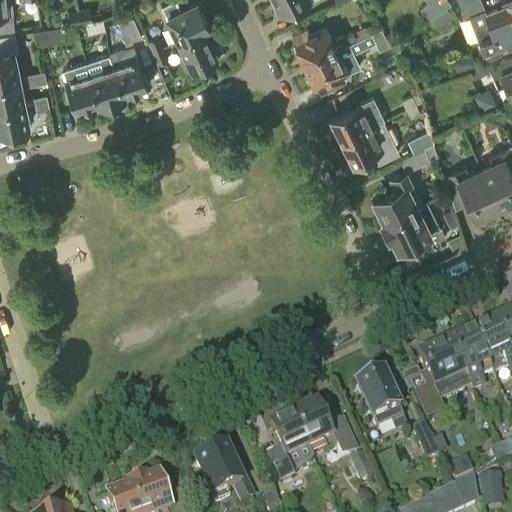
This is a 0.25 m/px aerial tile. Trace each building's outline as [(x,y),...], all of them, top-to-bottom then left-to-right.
[(0,0),(0,31),(13,29),(12,15),(10,0),(0,0)] [(178,41),(202,28),(209,25),(197,0),(166,16),(178,41)] [(271,0),(279,16),(310,0),(271,0)] [(373,0),(369,0),(365,3),(371,12),(378,7),(373,0)] [(425,0),(427,1),(419,8),(428,18),(450,2),(447,0),(425,0)] [(506,5),(484,14),(483,11),(484,10),(479,0),(456,0),(464,19),(467,17),(477,40),(481,39),(511,27),(511,1),(506,4),(506,5)] [(52,4),(44,6),(46,15),(54,13),(52,4)] [(89,9),(78,10),(81,23),(84,23),(91,22),(91,21),(89,9)] [(81,23),(78,10),(68,12),(70,25),(81,23)] [(125,44),(142,38),(133,17),(118,22),(125,44)] [(65,25),(34,30),(35,40),(66,35),(65,25)] [(304,66),(361,38),(369,34),(365,26),(356,30),(358,35),(355,36),(352,32),(344,36),(343,35),(332,40),(326,27),(309,35),(306,29),(292,36),(295,42),(293,43),(304,66)] [(511,27),(481,39),(477,40),(483,57),(498,51),(498,52),(511,46),(511,27)] [(202,28),(178,41),(192,70),(204,63),(207,64),(213,61),(213,59),(217,57),(216,56),(223,52),(217,40),(210,43),(202,28)] [(380,28),(369,32),(377,50),(388,45),(380,28)] [(0,79),(17,76),(12,51),(18,50),(14,33),(0,35),(0,79)] [(151,51),(162,48),(157,35),(147,39),(151,51)] [(365,47),(361,38),(304,66),(315,88),(316,87),(319,93),(340,83),(337,77),(347,72),(341,59),(365,47)] [(110,60),(122,95),(144,88),(134,58),(137,57),(133,44),(107,52),(110,60)] [(167,59),(162,48),(151,51),(156,63),(167,59)] [(511,54),(487,66),(490,72),(491,75),(511,65),(511,54)] [(454,63),(457,72),(481,66),(478,56),(454,63)] [(101,70),(87,75),(96,103),(98,107),(123,98),(122,95),(110,60),(99,63),(101,70)] [(487,66),(486,64),(470,70),(474,78),(490,72),(487,66)] [(511,94),(511,65),(491,75),(497,87),(504,84),(509,96),(511,94)] [(96,103),(87,75),(81,77),(78,67),(77,67),(64,71),(66,79),(65,80),(75,110),(96,103)] [(44,71),(35,72),(37,82),(46,80),(44,71)] [(17,76),(0,79),(0,104),(22,100),(22,99),(17,76)] [(46,94),(22,99),(22,100),(0,104),(0,129),(9,128),(10,133),(25,130),(24,125),(27,125),(24,109),(35,107),(37,113),(49,110),(47,102),(46,94)] [(406,110),(416,105),(411,95),(401,100),(406,110)] [(341,141),(381,121),(381,120),(373,124),(370,116),(378,112),(371,97),(329,118),(341,141)] [(416,105),(406,110),(410,119),(420,114),(416,105)] [(381,121),(341,141),(352,164),(374,153),(379,162),(397,153),(381,121)] [(412,152),(434,143),(430,130),(407,141),(412,152)] [(434,143),(412,152),(398,159),(404,171),(405,172),(406,172),(429,161),(428,159),(437,156),(434,143)] [(511,147),(510,144),(487,155),(491,162),(479,167),(498,208),(511,201),(511,147)] [(498,208),(479,167),(467,173),(464,166),(443,176),(454,209),(467,203),(474,219),(498,208)] [(405,172),(404,171),(388,179),(393,188),(371,198),(382,221),(420,202),(406,172),(405,172)] [(420,202),(382,221),(379,222),(387,239),(390,238),(397,251),(430,234),(429,233),(440,228),(436,218),(435,219),(426,200),(421,203),(420,202)] [(442,212),(449,228),(457,224),(450,209),(442,212)] [(465,248),(460,232),(447,239),(453,253),(465,248)] [(494,322),(511,360),(511,311),(510,311),(504,314),(504,317),(494,322)] [(511,371),(511,360),(494,322),(472,332),(494,379),(495,379),(492,374),(509,366),(511,371)] [(472,332),(449,343),(467,381),(471,390),(484,384),(480,377),(490,373),(493,379),(494,379),(472,332)] [(467,381),(449,343),(431,351),(428,349),(422,352),(421,356),(418,357),(426,376),(420,378),(419,377),(418,377),(418,378),(408,382),(411,389),(425,420),(439,414),(441,409),(435,396),(467,381)] [(407,427),(398,410),(399,410),(382,373),(354,387),(371,423),(372,422),(375,430),(391,423),(396,431),(407,427)] [(316,405),(292,417),(307,450),(322,443),(327,454),(335,450),(347,455),(356,451),(341,420),(326,427),(316,405)] [(307,450),(292,417),(268,428),(281,456),(269,462),(279,483),(292,477),(289,471),(298,467),(299,469),(313,462),(307,450)] [(438,456),(423,423),(410,429),(425,462),(438,456)] [(499,446),(505,459),(511,455),(511,447),(509,441),(499,446)] [(505,459),(499,446),(488,451),(494,464),(505,459)] [(253,498),(238,465),(233,467),(224,447),(193,462),(211,500),(233,490),(240,504),(253,498)] [(362,454),(348,460),(359,484),(373,477),(362,454)] [(451,473),(466,467),(461,455),(446,461),(451,473)] [(479,476),(482,497),(495,496),(492,474),(479,476)] [(464,509),(477,502),(473,475),(452,485),(464,509)] [(130,485),(140,511),(179,511),(177,507),(170,510),(158,477),(145,482),(144,480),(130,485)] [(140,511),(130,485),(127,486),(128,488),(105,497),(110,511),(140,511)] [(451,511),(456,511),(464,509),(452,485),(441,490),(451,511)] [(437,511),(451,511),(441,490),(430,495),(437,511)] [(273,493),(261,499),(266,511),(281,511),(282,511),(273,493)] [(423,511),(437,511),(430,495),(418,501),(423,511)] [(423,511),(418,501),(407,506),(409,511),(423,511)]
